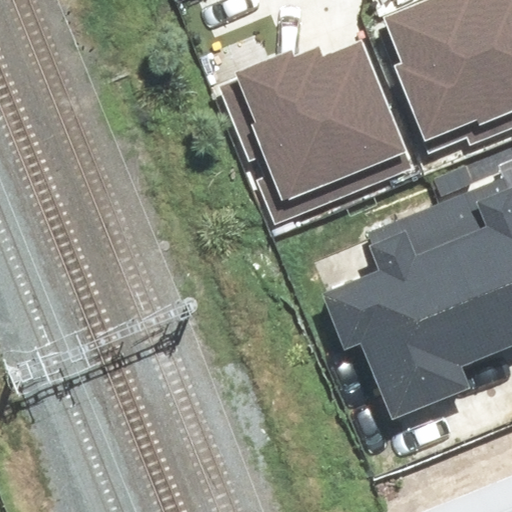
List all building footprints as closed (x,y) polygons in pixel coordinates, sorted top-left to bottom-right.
[(511,0),(423,0),(382,16),(432,148),(511,117),(511,0)] [(229,71),(288,213),(426,157),(373,28),(325,48),(319,34),(229,71)] [(511,182),(443,210),(498,344),(511,338),(511,182)] [(365,331),(399,414),(476,382),(466,357),(498,344),(443,210),(363,243),(374,268),(322,289),(343,340),(365,331)] [(21,511),(7,477),(0,479),(0,511),(21,511)]
